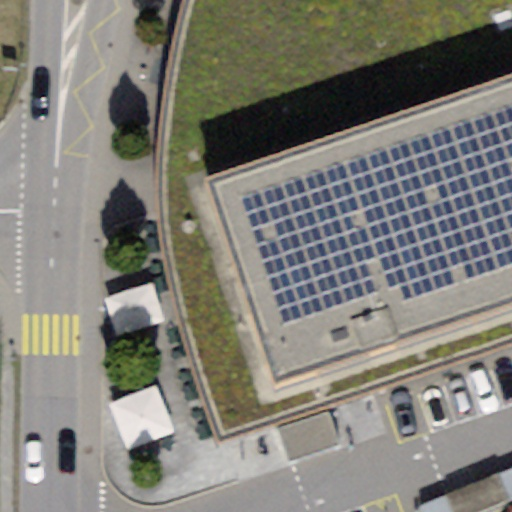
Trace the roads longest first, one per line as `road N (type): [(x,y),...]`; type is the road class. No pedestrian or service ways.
road 1 (unclassified): [(50,206),(43,511)]
road 2 (unclassified): [(77,0),(50,206)]
